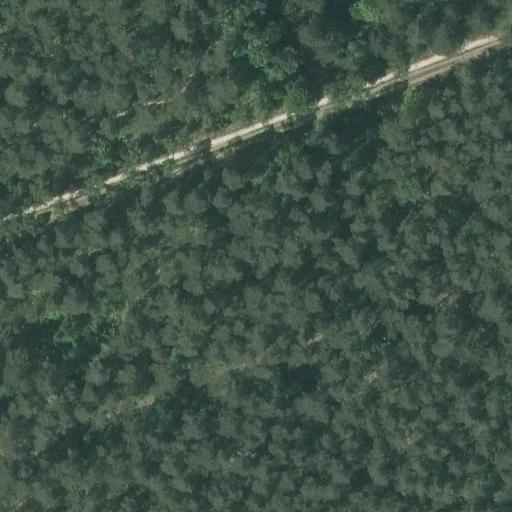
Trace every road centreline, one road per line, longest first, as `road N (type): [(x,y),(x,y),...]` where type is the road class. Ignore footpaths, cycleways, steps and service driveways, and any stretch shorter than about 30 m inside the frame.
road 1 (unknown): [(511,266),(0,455)]
road 2 (track): [(0,225),(511,37)]
road 3 (track): [(262,0),(315,108)]
